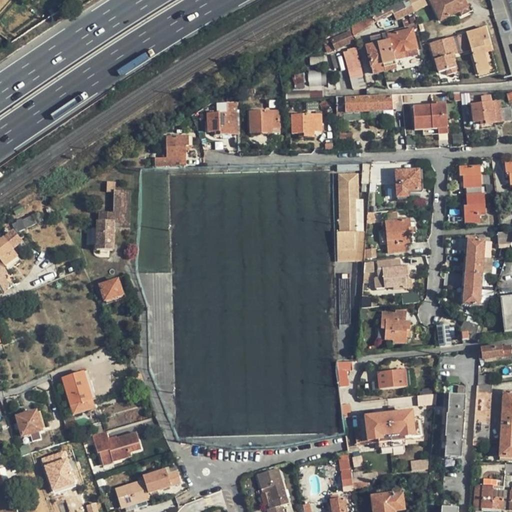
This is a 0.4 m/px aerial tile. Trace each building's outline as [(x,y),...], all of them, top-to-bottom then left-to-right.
[(396,20),(413,11),(410,0),(400,0),(373,13),(351,24),(354,36),(356,35),(372,25),(371,23),(393,13),(396,20)] [(425,0),(410,0),(413,11),(428,4),(425,0)] [(441,20),(459,11),(468,7),(464,0),(433,0),(431,1),(441,20)] [(413,11),(415,17),(423,13),(422,10),(429,7),(428,4),(413,11)] [(470,12),(468,7),(459,11),(462,16),(470,12)] [(412,30),(417,29),(415,17),(409,18),(412,30)] [(486,27),(457,36),(462,53),(471,50),(477,73),(489,69),(487,63),(484,53),(486,53),(484,47),(491,45),(486,27)] [(412,30),(410,30),(405,32),(397,34),(390,35),(389,35),(390,41),(395,59),(405,57),(404,52),(406,51),(408,57),(418,54),(412,30)] [(349,32),(332,40),(336,48),(353,41),(349,32)] [(387,34),(385,34),(370,38),(371,45),(388,41),(387,34)] [(452,55),(455,54),(457,54),(452,37),(431,44),(438,72),(446,70),(455,68),(453,58),(452,55)] [(396,68),(395,59),(390,41),(388,41),(371,45),(366,46),(373,73),(396,68)] [(353,92),(365,91),(355,49),(344,52),(353,92)] [(324,85),(324,71),(309,71),(309,85),(324,85)] [(306,90),(306,98),(321,98),(320,92),(316,92),(316,90),(306,90)] [(345,98),(336,98),(336,105),(345,105),(345,111),(395,109),(395,103),(398,103),(397,95),(391,95),(391,97),(344,99),(345,98)] [(473,122),(480,121),(485,121),(485,124),(511,121),(509,107),(501,108),(500,101),(493,102),(482,104),(471,105),(473,122)] [(414,130),(423,129),(438,128),(438,134),(448,134),(445,104),(437,104),(436,106),(413,108),(414,130)] [(220,132),(220,135),(238,134),(237,112),(232,112),(230,108),(226,105),(220,105),(219,113),(207,113),(208,132),(214,132),(220,132)] [(261,131),(261,133),(280,132),(280,110),(249,111),(250,131),(261,131)] [(292,133),(299,133),(304,133),(304,137),(314,136),(314,132),(322,131),(321,114),(291,115),(292,133)] [(186,166),(186,151),(186,146),(189,146),(189,136),(166,136),(167,158),(155,158),(155,167),(186,166)] [(463,176),(463,181),(464,188),(466,188),(466,194),(482,193),(480,166),(459,167),(460,176),(463,176)] [(420,190),(418,170),(396,171),(397,197),(407,196),(407,191),(420,190)] [(337,250),(338,250),(354,250),(354,232),(356,232),(355,199),(358,199),(358,174),(339,174),(340,232),(337,232),(337,250)] [(107,191),(114,191),(115,191),(115,182),(107,182),(107,191)] [(384,184),(376,184),(377,202),(384,202),(384,184)] [(113,228),(121,228),(121,213),(130,213),(131,192),(115,191),(114,191),(113,212),(114,212),(113,228)] [(467,206),(464,206),(465,223),(480,222),(480,215),(485,215),(484,193),(482,193),(466,194),(466,201),(467,206)] [(32,213),(33,215),(37,224),(43,222),(37,210),(32,213)] [(112,250),(113,228),(114,212),(113,212),(105,212),(105,221),(96,221),(96,250),(112,250)] [(121,213),(121,228),(130,228),(130,213),(121,213)] [(37,224),(33,215),(16,223),(21,232),(37,224)] [(381,222),(382,232),(386,231),(387,241),(388,253),(406,251),(406,243),(409,243),(408,234),(412,234),(410,219),(381,222)] [(17,234),(21,232),(16,223),(12,225),(17,234)] [(338,259),(364,259),(366,231),(356,232),(354,232),(354,250),(338,250),(338,259)] [(498,243),(510,242),(511,238),(511,231),(497,232),(498,243)] [(0,241),(0,260),(5,266),(17,257),(4,239),(0,241)] [(467,240),(466,256),(484,257),(485,241),(467,240)] [(376,248),(368,249),(368,258),(377,257),(376,248)] [(95,255),(86,258),(89,266),(98,263),(95,255)] [(466,256),(465,272),(483,273),(484,257),(466,256)] [(377,261),(378,278),(383,277),(384,287),(384,288),(393,287),(393,289),(409,288),(409,287),(411,285),(410,280),(408,279),(406,266),(392,267),(391,260),(377,261)] [(372,262),(364,262),(363,271),(367,271),(373,270),(372,262)] [(0,278),(0,286),(3,293),(7,292),(9,286),(4,276),(0,278)] [(464,278),(463,288),(481,290),(482,276),(464,278)] [(375,289),(384,287),(383,277),(378,278),(374,278),(375,289)] [(116,313),(113,303),(111,298),(122,295),(117,280),(100,285),(109,314),(116,313)] [(462,304),(490,306),(495,291),(481,290),(463,288),(462,304)] [(511,300),(502,302),(505,331),(511,330),(511,300)] [(405,344),(405,337),(406,330),(409,330),(409,321),(405,321),(406,310),(395,310),(395,313),(382,312),(381,329),(385,329),(384,339),(393,340),(393,343),(405,344)] [(468,337),(478,341),(483,327),(463,320),(460,328),(461,334),(468,333),(468,337)] [(440,346),(450,345),(449,338),(453,337),(451,327),(448,328),(447,325),(437,326),(440,346)] [(468,339),(468,337),(468,333),(461,334),(455,335),(456,343),(462,342),(462,340),(468,339)] [(511,355),(510,345),(481,348),(481,349),(482,359),(511,355)] [(425,359),(425,368),(435,369),(435,360),(425,359)] [(352,361),(337,362),(340,387),(348,386),(346,371),(352,370),(352,361)] [(88,370),(84,372),(92,400),(96,399),(88,370)] [(380,389),(407,386),(405,370),(378,373),(380,389)] [(62,378),(71,407),(83,403),(84,408),(94,405),(92,400),(84,372),(62,378)] [(143,394),(148,393),(145,386),(141,376),(139,373),(126,376),(129,390),(140,386),(143,394)] [(488,384),(483,385),(477,385),(476,392),(491,393),(491,384),(488,384)] [(464,386),(456,385),(455,395),(463,396),(464,386)] [(491,393),(476,392),(476,399),(491,401),(491,393)] [(511,392),(503,392),(502,408),(511,408),(511,392)] [(432,394),(417,396),(418,406),(432,404),(432,394)] [(444,457),(461,458),(465,396),(463,396),(455,395),(449,395),(448,404),(447,414),(449,414),(447,438),(446,438),(444,457)] [(476,399),(475,407),(490,408),(491,401),(476,399)] [(82,413),(82,412),(81,409),(84,408),(83,403),(71,407),(73,415),(82,413)] [(350,404),(341,405),(343,417),(351,416),(350,404)] [(475,407),(475,414),(490,415),(490,408),(475,407)] [(96,408),(95,408),(89,410),(93,423),(100,421),(96,408)] [(511,408),(502,408),(501,424),(511,424),(511,408)] [(42,431),(41,430),(37,413),(36,411),(16,417),(22,436),(42,431)] [(412,411),(388,414),(392,442),(405,441),(405,436),(414,435),(412,411)] [(378,444),(392,442),(388,414),(364,417),(367,441),(377,440),(378,444)] [(475,414),(474,421),(489,423),(490,415),(475,414)] [(474,421),(474,430),(489,431),(489,423),(474,421)] [(511,424),(501,424),(500,440),(511,440),(511,424)] [(474,430),(473,437),(488,438),(489,431),(474,430)] [(111,457),(112,461),(131,456),(130,452),(141,450),(136,432),(109,440),(106,432),(92,435),(97,453),(99,453),(101,460),(111,457)] [(511,456),(511,440),(500,440),(499,456),(511,456)] [(21,444),(19,445),(21,456),(28,454),(26,445),(23,446),(23,445),(22,446),(21,444)] [(414,470),(430,469),(429,459),(413,461),(414,470)] [(15,465),(9,467),(11,478),(17,476),(15,465)] [(176,467),(156,472),(162,489),(181,483),(176,467)] [(257,475),(262,489),(263,489),(269,509),(267,510),(267,511),(283,511),(281,505),(289,503),(279,468),(257,475)] [(162,489),(156,472),(143,477),(143,480),(115,489),(120,506),(149,498),(147,493),(162,489)] [(351,477),(340,478),(341,491),(353,489),(351,477)] [(483,479),(482,485),(492,486),(492,489),(496,489),(497,480),(483,479)] [(502,509),(503,490),(496,489),(492,489),(492,486),(482,485),(475,485),(473,507),(502,509)] [(392,493),(370,497),(372,511),(394,511),(395,511),(404,510),(402,494),(400,494),(399,489),(392,490),(392,493)] [(511,490),(503,490),(502,509),(511,509),(511,490)] [(346,511),(345,499),(331,501),(332,511),(346,511)] [(97,511),(95,503),(87,506),(88,511),(97,511)]
